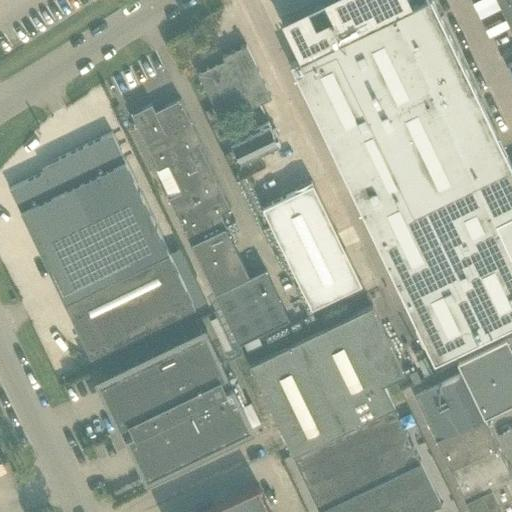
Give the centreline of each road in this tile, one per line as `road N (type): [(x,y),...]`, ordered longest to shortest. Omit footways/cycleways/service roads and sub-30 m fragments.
road 1 (unknown): [(243,190),(292,162),(300,138),(235,0)]
road 2 (unclassified): [(0,110),(178,0)]
road 3 (unknown): [(158,11),(243,190)]
road 4 (unclassified): [(77,511),(0,357)]
road 5 (unknown): [(243,190),(296,303)]
